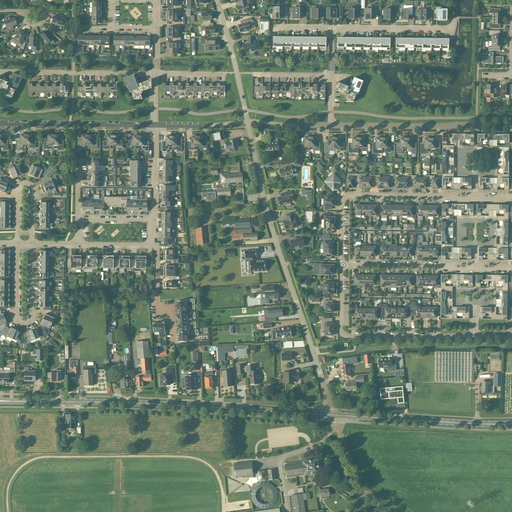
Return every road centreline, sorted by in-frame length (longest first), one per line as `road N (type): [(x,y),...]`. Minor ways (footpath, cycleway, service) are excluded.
road 1 (tertiary): [(334,415),(10,401)]
road 2 (unclassified): [(334,415),(270,225),(247,121)]
road 3 (track): [(212,467),(178,456),(43,456),(13,474),(8,511)]
road 4 (residential): [(473,335),(343,334),(341,265)]
road 5 (residential): [(511,125),(330,125)]
road 6 (tertiary): [(334,415),(511,423)]
road 7 (residential): [(341,265),(344,197),(447,195)]
road 8 (residential): [(17,243),(21,324),(30,319),(31,243)]
road 9 (residential): [(156,73),(0,71)]
road 10 (residential): [(0,123),(155,125)]
road 11 (residential): [(474,266),(341,265)]
road 12 (residential): [(331,29),(449,29),(457,17)]
road 13 (residential): [(31,243),(27,183),(17,188),(17,243)]
road 14 (unclassified): [(247,121),(217,0)]
